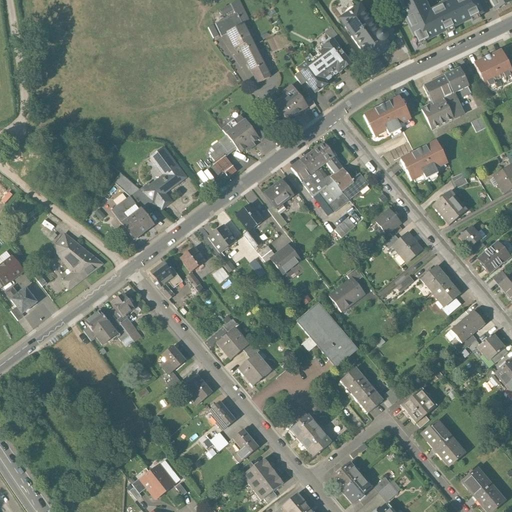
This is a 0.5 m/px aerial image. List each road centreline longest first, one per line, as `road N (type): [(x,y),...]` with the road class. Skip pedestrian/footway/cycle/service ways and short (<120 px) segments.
road 1 (residential): [(311,484),(129,270)]
road 2 (residential): [(511,328),(332,117)]
road 3 (tertiary): [(332,117),(129,270)]
road 4 (residential): [(311,484),(388,423),(461,511)]
road 5 (tertiary): [(511,23),(332,117)]
road 6 (tertiary): [(129,270),(0,367)]
road 7 (track): [(0,135),(18,125),(25,104),(8,0)]
